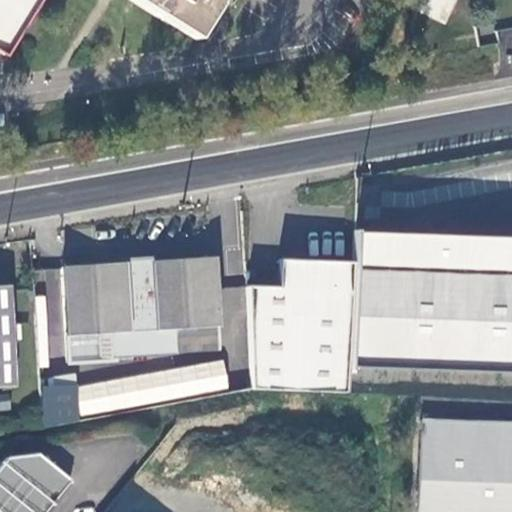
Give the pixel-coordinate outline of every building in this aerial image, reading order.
[(42,0),(128,0),(195,40),(219,0),(0,0),(0,55),(5,59),(42,0)] [(511,240),(491,239),(353,232),(352,262),(349,365),(511,372),(511,240)] [(65,266),(58,267),(63,361),(109,360),(109,352),(169,348),(167,324),(212,320),(209,289),(206,253),(132,260),(65,266)] [(277,288),(246,287),(253,390),(348,391),(349,365),(352,262),(288,261),(278,261),(277,288)] [(5,290),(5,286),(0,286),(0,385),(9,385),(5,290)] [(212,320),(167,324),(169,348),(214,344),(212,320)] [(511,511),(511,420),(421,416),(415,511),(511,511)] [(0,511),(44,511),(71,480),(39,452),(7,456),(0,464),(0,511)]
